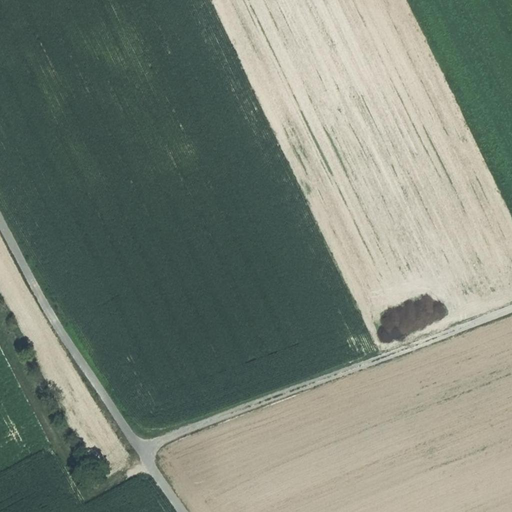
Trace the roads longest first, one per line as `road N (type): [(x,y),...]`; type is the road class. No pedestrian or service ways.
road 1 (track): [(86,495),(147,461),(164,435),(511,301)]
road 2 (track): [(0,218),(39,298),(183,511)]
